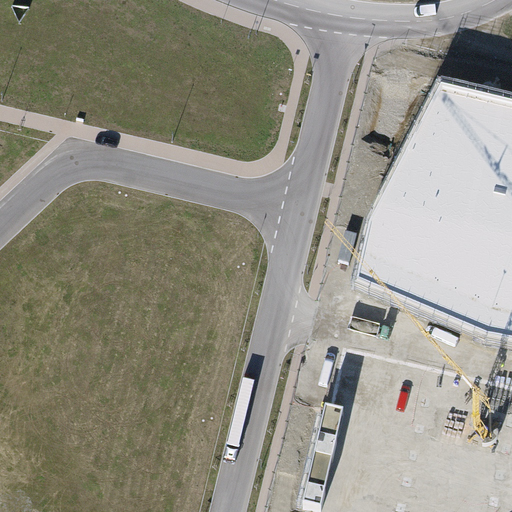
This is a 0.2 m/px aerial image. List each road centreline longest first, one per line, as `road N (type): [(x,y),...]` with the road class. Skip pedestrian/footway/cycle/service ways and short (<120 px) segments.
road 1 (residential): [(298,206),(78,156),(0,228)]
road 2 (residential): [(298,206),(227,511)]
road 3 (residential): [(343,16),(298,206)]
road 4 (residential): [(343,16),(412,22),(489,0)]
